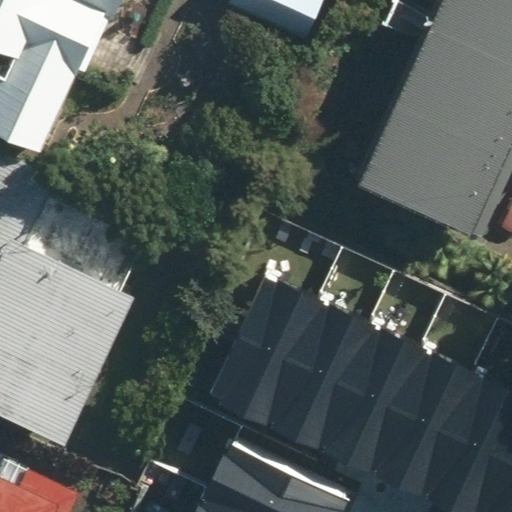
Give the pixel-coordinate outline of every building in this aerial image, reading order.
[(0,131),(44,153),(116,0),(0,0),(0,70),(2,71),(0,75),(0,131)] [(325,0),(239,0),(310,33),(325,0)] [(511,0),(435,0),(355,181),(475,235),(511,152),(511,0)] [(0,151),(0,403),(66,435),(136,286),(28,236),(55,178),(0,151)] [(511,511),(511,394),(261,277),(203,399),(445,511),(511,511)] [(186,511),(343,511),(347,504),(217,444),(186,511)] [(0,450),(0,511),(66,511),(79,487),(0,450)]
